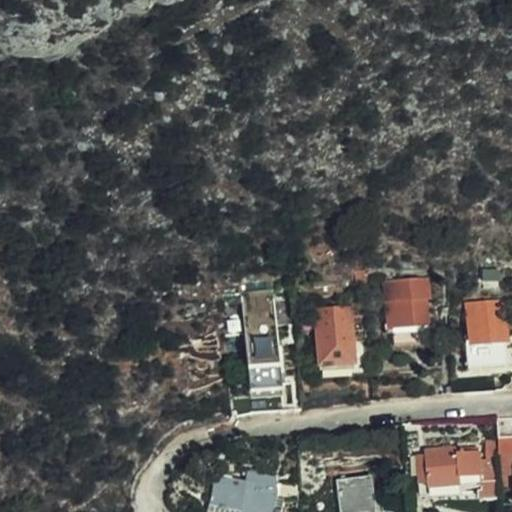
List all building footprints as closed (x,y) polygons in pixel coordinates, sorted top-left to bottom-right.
[(394,303),(396,329),(431,325),(429,300),(432,300),(430,278),(389,282),(390,304),(394,303)] [(245,299),(253,416),(286,413),(278,297),(245,299)] [(353,312),(318,314),(322,371),(358,368),(353,312)] [(471,369),(484,368),(484,360),(509,358),(505,314),(472,316),(474,346),(469,347),(471,369)] [(431,325),(396,329),(398,348),(433,345),(431,325)] [(484,360),(484,368),(509,366),(509,358),(484,360)] [(455,379),(456,393),(469,392),(467,378),(455,379)] [(466,449),(429,452),(433,492),(467,489),(467,479),(488,476),(486,455),(467,456),(466,449)] [(219,474),(211,506),(225,509),(223,511),(283,511),(286,498),(279,497),(280,494),(278,478),(251,472),(248,482),(219,474)] [(379,511),(374,477),(341,481),(345,511),(379,511)]
